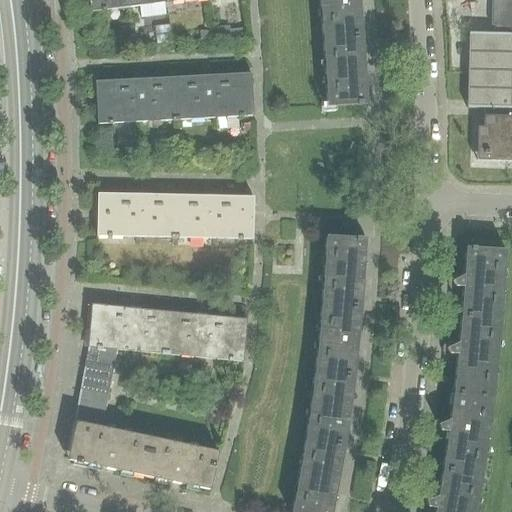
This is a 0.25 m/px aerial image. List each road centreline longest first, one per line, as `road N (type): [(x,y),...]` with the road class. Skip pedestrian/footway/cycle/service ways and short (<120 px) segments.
road 1 (secondary): [(0,416),(20,177),(10,0)]
road 2 (residential): [(426,202),(417,365),(392,511)]
road 3 (residential): [(418,0),(426,202)]
